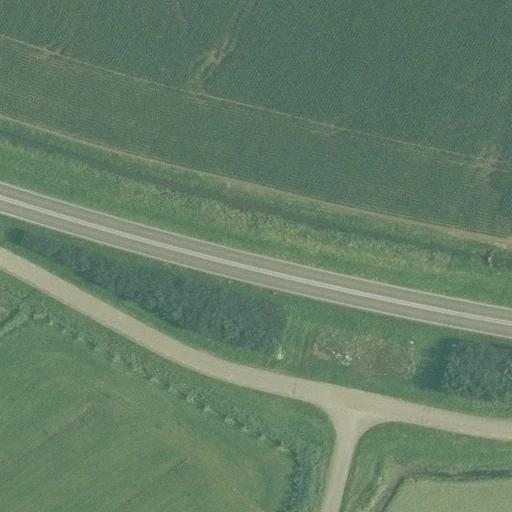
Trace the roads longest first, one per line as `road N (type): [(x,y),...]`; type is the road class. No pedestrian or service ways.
road 1 (trunk): [(511,319),(388,300),(0,194)]
road 2 (unclassified): [(350,400),(203,362),(0,258)]
road 3 (unclassified): [(511,426),(350,400)]
